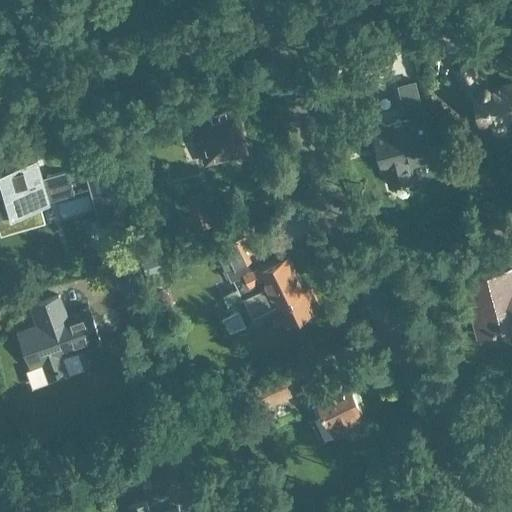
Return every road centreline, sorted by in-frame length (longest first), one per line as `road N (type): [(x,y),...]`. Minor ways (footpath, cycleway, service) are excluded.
road 1 (residential): [(487,511),(314,156),(271,26)]
road 2 (residential): [(0,95),(271,26)]
